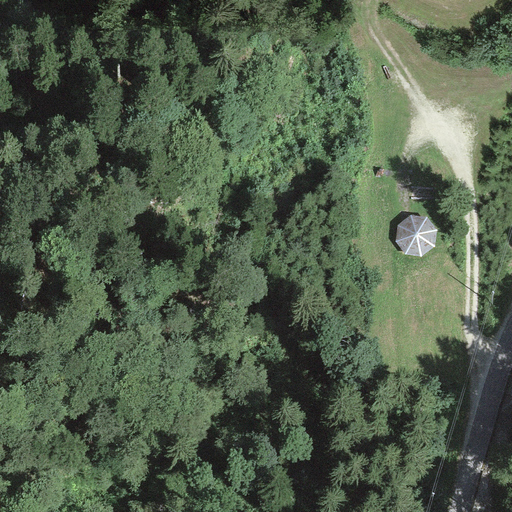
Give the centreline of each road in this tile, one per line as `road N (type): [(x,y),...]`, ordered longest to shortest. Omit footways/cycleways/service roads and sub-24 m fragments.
road 1 (track): [(511,89),(439,127),(463,169),(471,317),(492,390)]
road 2 (unclassified): [(511,339),(459,511)]
road 3 (track): [(439,127),(378,35),(372,0)]
